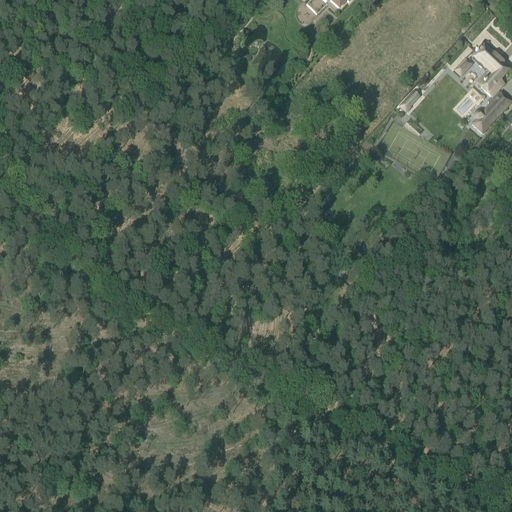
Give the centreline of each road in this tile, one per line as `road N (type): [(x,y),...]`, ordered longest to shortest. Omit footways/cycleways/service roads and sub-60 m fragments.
road 1 (track): [(286,396),(98,300),(0,165)]
road 2 (track): [(286,396),(511,506)]
road 3 (track): [(252,511),(286,396)]
